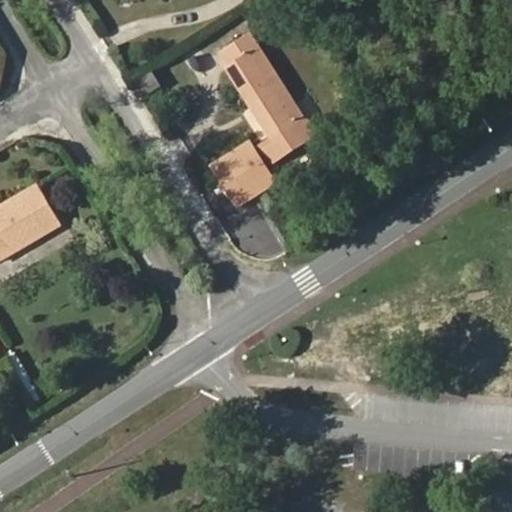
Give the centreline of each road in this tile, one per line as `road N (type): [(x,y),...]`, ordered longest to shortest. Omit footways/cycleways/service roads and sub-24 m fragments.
road 1 (secondary): [(511,146),(254,317)]
road 2 (residential): [(47,93),(204,351)]
road 3 (residential): [(254,317),(97,63)]
road 4 (secondary): [(204,351),(0,481)]
